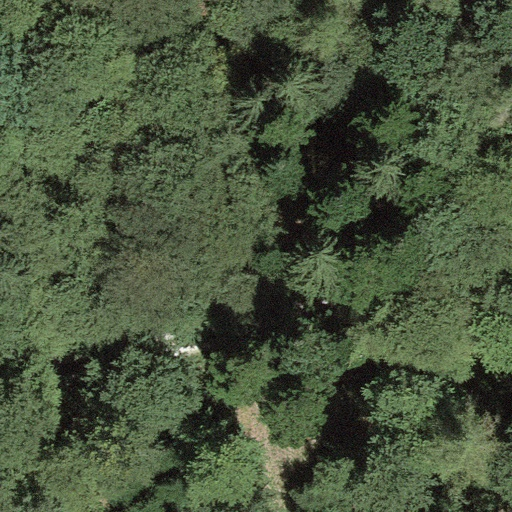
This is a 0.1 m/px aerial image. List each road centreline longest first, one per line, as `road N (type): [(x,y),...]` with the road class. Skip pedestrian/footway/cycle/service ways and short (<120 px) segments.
road 1 (track): [(511,267),(0,385)]
road 2 (track): [(511,144),(39,0)]
